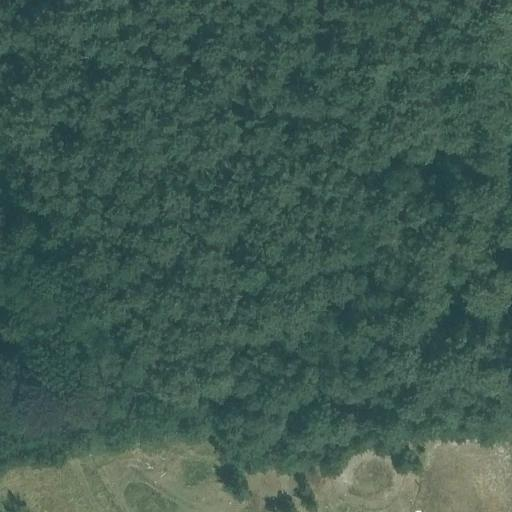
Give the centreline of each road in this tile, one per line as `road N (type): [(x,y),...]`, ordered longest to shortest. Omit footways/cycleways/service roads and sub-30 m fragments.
road 1 (track): [(156,383),(511,409)]
road 2 (track): [(0,372),(156,383)]
